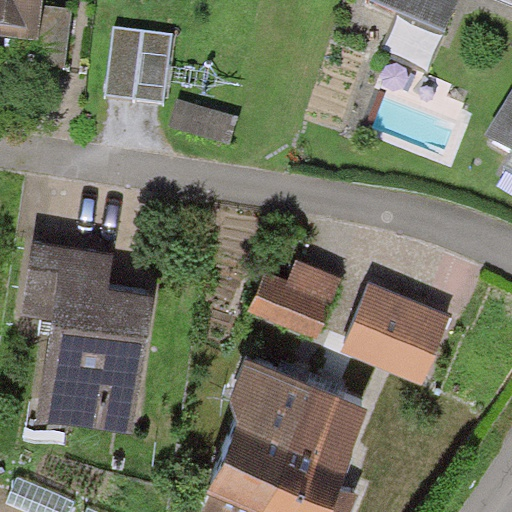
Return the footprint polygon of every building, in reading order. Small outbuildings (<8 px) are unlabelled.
[(45,0),(0,0),(0,36),(41,41),(45,0)] [(463,0),(369,0),(369,2),(448,35),(463,0)] [(119,32),(110,100),(169,108),(178,40),(119,32)] [(511,93),(484,141),(511,157),(511,93)] [(110,240),(33,228),(22,298),(54,303),(38,409),(131,424),(154,282),(104,275),(110,240)] [(258,309),(315,334),(343,274),(298,254),(283,288),(259,277),(247,304),(258,309)] [(450,310),(374,279),(348,343),(424,375),(450,310)] [(313,369),(247,342),(222,404),(238,411),(201,502),(224,511),(346,511),(356,489),(330,478),(366,391),(313,369)]
